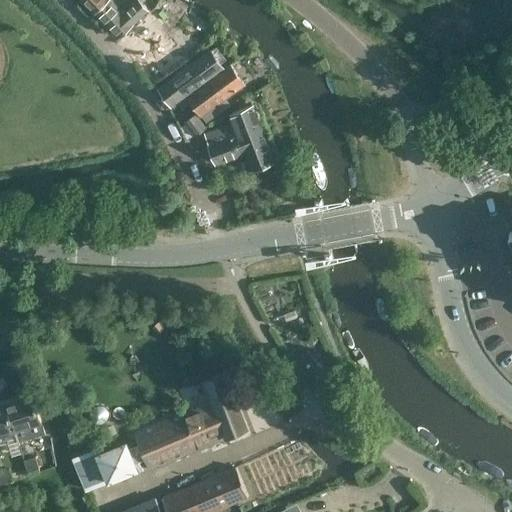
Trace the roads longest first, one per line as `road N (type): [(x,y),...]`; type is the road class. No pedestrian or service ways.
road 1 (tertiary): [(0,252),(196,253),(432,205)]
road 2 (residential): [(462,498),(309,395),(267,340),(235,276)]
road 3 (residential): [(208,213),(161,117),(64,0)]
road 4 (unclassified): [(297,0),(396,94),(432,205)]
road 5 (tertiary): [(432,205),(463,334),(511,399)]
